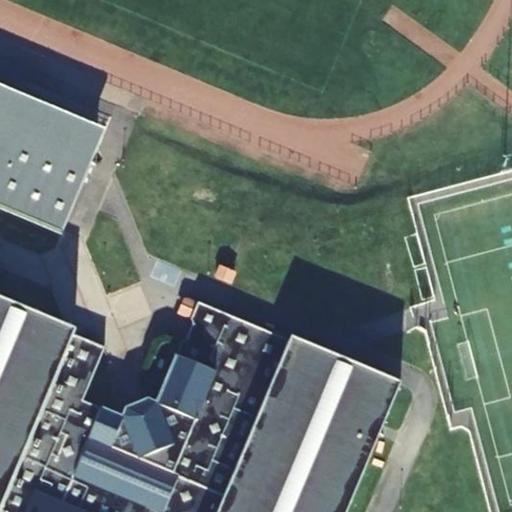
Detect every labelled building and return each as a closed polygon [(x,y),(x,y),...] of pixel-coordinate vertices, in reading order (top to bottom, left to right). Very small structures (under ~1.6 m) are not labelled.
[(0,92),(0,118),(92,156),(101,135),(0,92)] [(0,207),(60,233),(92,156),(0,118),(0,207)] [(155,181),(148,213),(173,218),(180,187),(155,181)] [(323,253),(327,222),(297,218),(293,250),(323,253)] [(207,238),(202,267),(230,272),(236,244),(207,238)] [(197,305),(154,405),(149,402),(123,415),(120,422),(81,405),(104,352),(75,340),(74,336),(0,303),(0,511),(345,511),(398,386),(290,341),(289,343),(234,320),(197,305)] [(431,481),(431,511),(451,511),(462,511),(462,480),(431,481)]
